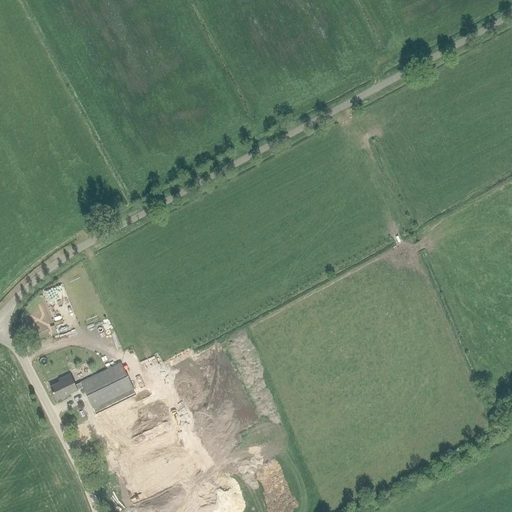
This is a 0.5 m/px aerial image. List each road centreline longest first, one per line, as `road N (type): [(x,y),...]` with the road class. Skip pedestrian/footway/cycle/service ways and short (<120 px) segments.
road 1 (unclassified): [(0,317),(79,247),(511,14)]
road 2 (unclassified): [(98,511),(0,333)]
